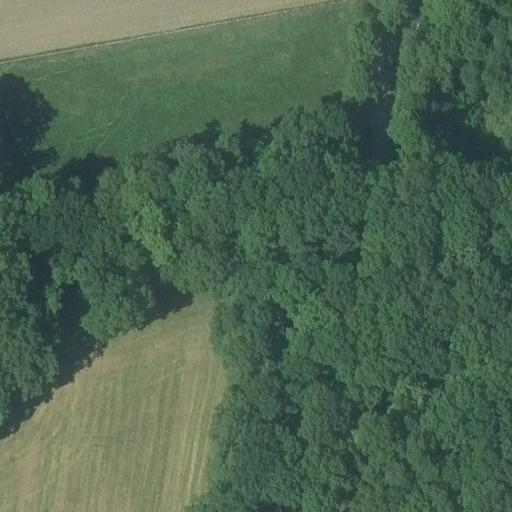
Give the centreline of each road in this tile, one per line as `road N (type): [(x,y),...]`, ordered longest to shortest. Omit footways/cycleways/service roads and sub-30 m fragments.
road 1 (unclassified): [(387,169),(0,293)]
road 2 (unclassified): [(387,169),(365,511)]
road 3 (unclassified): [(393,0),(387,169)]
road 4 (track): [(511,207),(385,200)]
